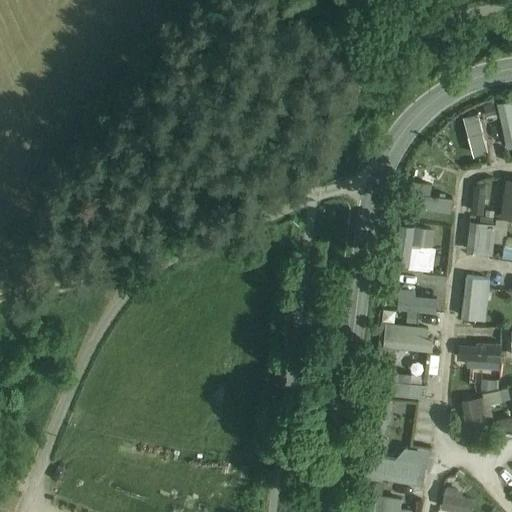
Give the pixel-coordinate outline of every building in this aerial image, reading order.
[(511,97),(498,101),(508,147),(511,145),(511,97)] [(497,107),(487,110),(490,122),(500,119),(497,107)] [(479,111),(464,115),(474,153),(489,149),(479,111)] [(511,177),(506,177),(501,216),(511,216),(511,177)] [(411,179),(408,204),(451,210),(453,196),(430,193),(432,181),(411,179)] [(485,213),(488,185),(476,184),(473,212),(485,213)] [(496,221),(471,219),(468,251),(494,253),(496,240),(507,241),(509,218),(497,217),(496,221)] [(416,224),(401,223),(396,262),(409,264),(409,266),(434,269),(437,245),(414,242),(416,224)] [(417,223),(414,241),(438,244),(441,227),(417,223)] [(493,277),(468,274),(463,315),(488,318),(493,277)] [(418,288),(395,285),(393,306),(437,311),(439,295),(417,293),(418,288)] [(420,311),(409,310),(408,319),(419,320),(420,311)] [(429,324),(385,320),(383,344),(433,349),(434,336),(428,335),(429,324)] [(501,368),(503,342),(479,340),(479,343),(461,342),(460,358),(469,358),(468,366),(501,368)] [(391,378),(388,378),(386,391),(426,395),(428,382),(412,380),(412,372),(405,371),(406,370),(400,370),(400,369),(392,368),(391,378)] [(483,394),(462,398),(469,436),(503,428),(505,439),(511,436),(511,395),(509,386),(500,387),(501,378),(483,378),(482,391),(483,394)] [(381,442),(369,440),(363,476),(390,480),(391,478),(425,483),(430,449),(405,445),(396,457),(385,455),(381,442)] [(443,487),(441,511),(474,511),(475,496),(462,495),(462,487),(443,487)] [(403,496),(377,492),(373,511),(412,511),(413,507),(401,505),(403,496)]
